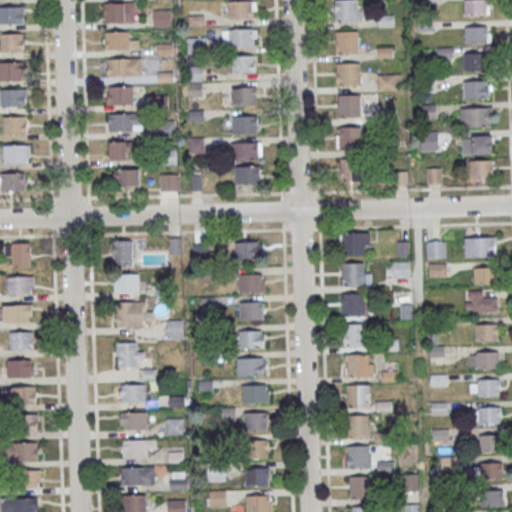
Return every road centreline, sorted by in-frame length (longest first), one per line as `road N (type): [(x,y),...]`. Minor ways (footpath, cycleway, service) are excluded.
road 1 (residential): [(311,511),(293,0)]
road 2 (residential): [(511,206),(0,219)]
road 3 (residential): [(80,511),(72,217)]
road 4 (residential): [(72,217),(61,0)]
